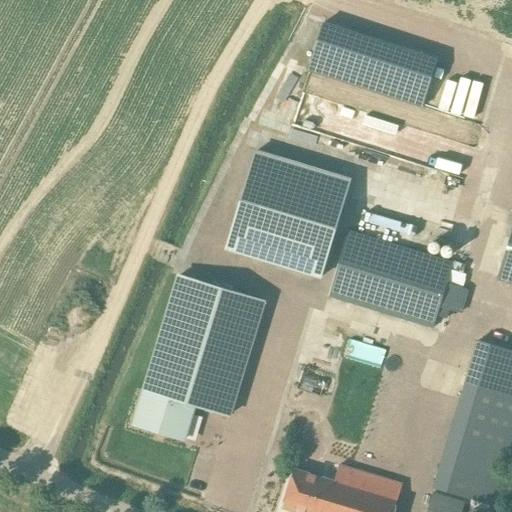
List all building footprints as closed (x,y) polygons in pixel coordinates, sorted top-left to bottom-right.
[(329,23),(315,74),(432,106),(446,55),(329,23)] [(352,186),(256,157),(227,252),(323,281),(352,186)] [(349,231),(329,296),(433,328),(437,315),(446,318),(449,308),(460,312),(467,289),(447,283),(453,263),(383,241),(349,231)] [(511,233),(499,277),(511,280),(511,233)] [(144,391),(194,406),(229,416),(263,301),(179,275),(144,391)] [(511,443),(511,350),(476,340),(433,488),(494,506),(511,443)] [(301,385),(327,391),(331,372),(305,366),(301,385)] [(194,406),(144,391),(134,425),(184,440),(194,406)] [(297,511),(393,511),(402,484),(339,465),(334,481),(295,469),(283,508),(297,511)] [(462,511),(466,503),(432,494),(427,511),(462,511)]
